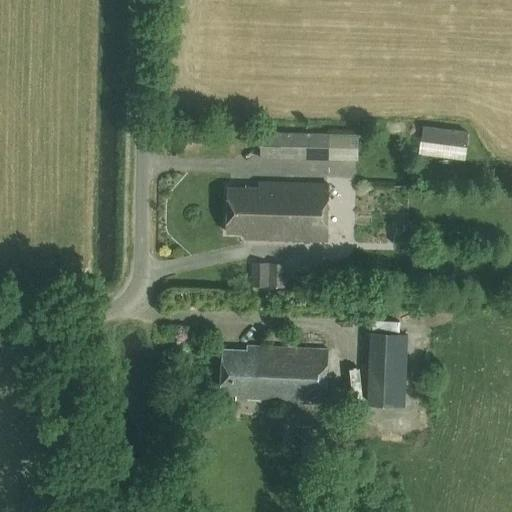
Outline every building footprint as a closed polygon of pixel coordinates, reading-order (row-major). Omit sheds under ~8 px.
[(329,160),(329,133),(261,131),(260,158),(329,160)] [(259,183),(259,187),(231,186),(230,231),(249,232),(248,239),(327,241),(328,185),(259,183)] [(315,261),(316,251),(300,250),(299,261),(315,261)] [(253,285),(270,285),(270,262),(253,262),(253,285)] [(367,404),(405,406),(408,334),(370,332),(367,404)] [(236,395),(236,399),(325,402),(326,350),(247,345),(247,350),(222,349),(221,394),(236,395)]
